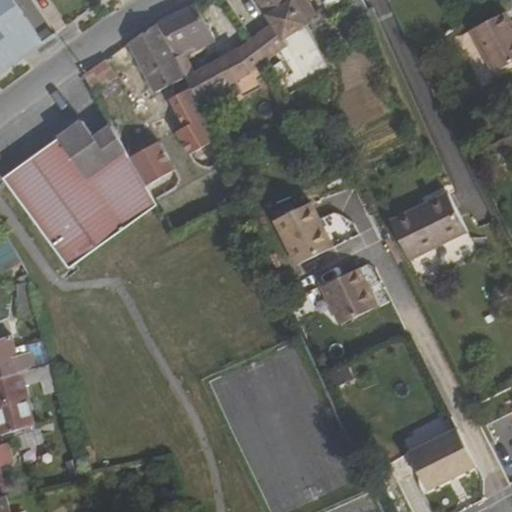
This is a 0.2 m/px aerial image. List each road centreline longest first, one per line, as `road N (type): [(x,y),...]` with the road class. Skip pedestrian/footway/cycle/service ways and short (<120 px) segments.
road 1 (residential): [(380,248),(498,488),(502,511)]
road 2 (unclassified): [(0,111),(160,0)]
